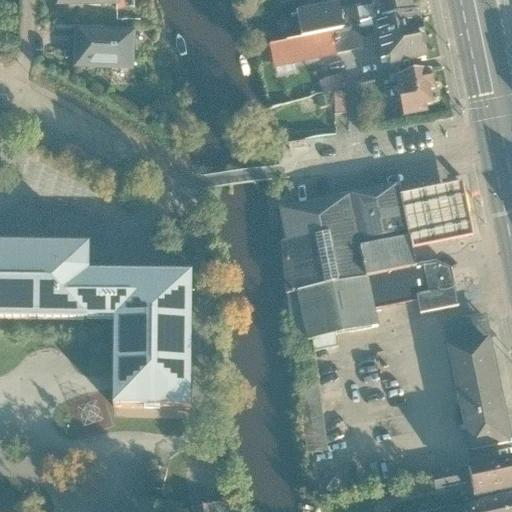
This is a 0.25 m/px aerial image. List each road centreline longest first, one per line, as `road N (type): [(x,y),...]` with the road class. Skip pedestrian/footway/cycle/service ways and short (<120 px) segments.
road 1 (residential): [(0,85),(184,185)]
road 2 (tertiary): [(473,0),(511,187)]
